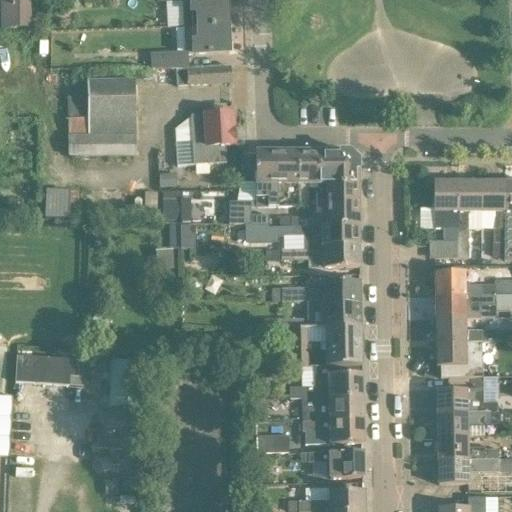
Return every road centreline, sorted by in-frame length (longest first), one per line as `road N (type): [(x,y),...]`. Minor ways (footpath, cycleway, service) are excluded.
road 1 (residential): [(385,511),(378,138)]
road 2 (residential): [(258,0),(262,116),(270,131),(378,138)]
road 3 (residential): [(378,138),(511,138)]
